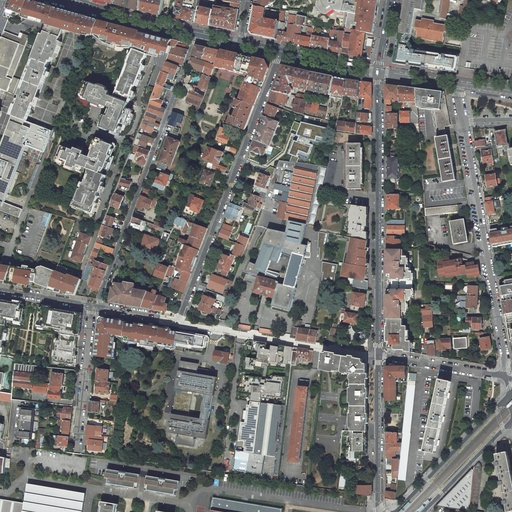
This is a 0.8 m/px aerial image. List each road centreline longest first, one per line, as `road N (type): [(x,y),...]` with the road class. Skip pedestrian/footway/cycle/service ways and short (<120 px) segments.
road 1 (residential): [(96,306),(196,35)]
road 2 (residential): [(280,54),(178,324)]
road 3 (tertiary): [(377,355),(377,73)]
road 4 (residential): [(463,121),(502,375)]
road 5 (residential): [(178,324),(377,355)]
road 6 (secondary): [(511,391),(395,511)]
road 7 (tertiary): [(377,511),(377,355)]
road 8 (residential): [(77,450),(92,305)]
road 9 (secondary): [(422,511),(511,418)]
road 10 (residential): [(502,375),(377,355)]
